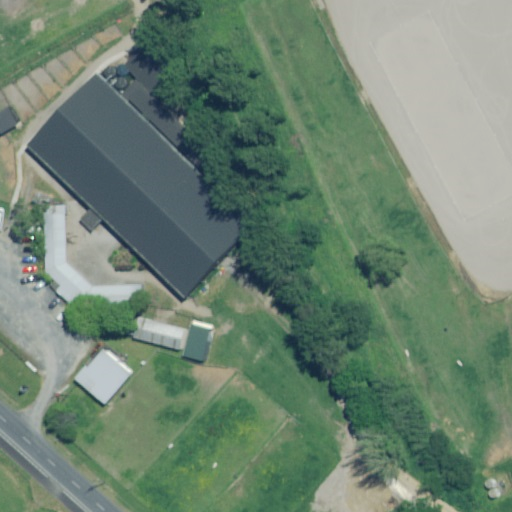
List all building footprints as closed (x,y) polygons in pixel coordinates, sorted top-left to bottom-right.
[(207,300),(270,234),(110,81),(46,147),(207,300)] [(24,122),(8,97),(0,102),(0,124),(6,134),(24,122)] [(105,224),(93,212),(84,220),(97,233),(105,224)] [(87,319),(133,316),(133,297),(94,297),(69,271),(65,215),(47,216),(46,276),(87,319)] [(219,331),(196,325),(189,357),(211,363),(219,331)] [(186,342),(143,331),(137,354),(180,365),(186,342)] [(137,374),(109,350),(93,369),(91,367),(80,379),(111,405),(137,374)]
